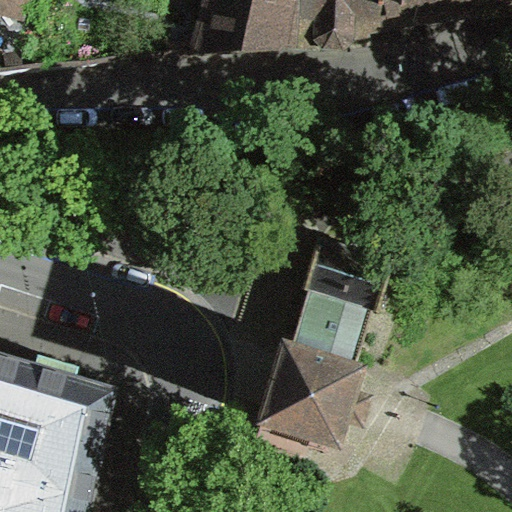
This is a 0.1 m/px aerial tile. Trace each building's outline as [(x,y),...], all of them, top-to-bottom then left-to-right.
[(183,0),(205,6),(191,57),(233,54),(280,50),(291,0),(183,0)] [(291,0),(280,50),(338,53),(349,45),(347,37),(351,37),(406,27),(406,25),(403,0),(291,0)] [(403,0),(406,25),(458,20),(482,17),(480,0),(403,0)] [(511,0),(480,0),(482,17),(511,13),(511,0)] [(317,244),(315,240),(311,242),(313,246),(300,289),(296,291),(298,295),(302,293),(305,294),(293,333),(287,351),(350,370),(368,313),(370,314),(373,318),(377,316),(375,312),(388,269),(392,267),(390,263),(385,265),(317,244)] [(356,372),(350,370),(287,351),(281,349),(271,384),(261,418),(253,446),(275,453),(279,442),(317,454),(319,458),(323,455),(321,451),(323,444),(333,446),(345,406),(356,372)] [(0,511),(84,511),(109,394),(70,382),(73,372),(34,360),(30,370),(0,361),(0,511)]
